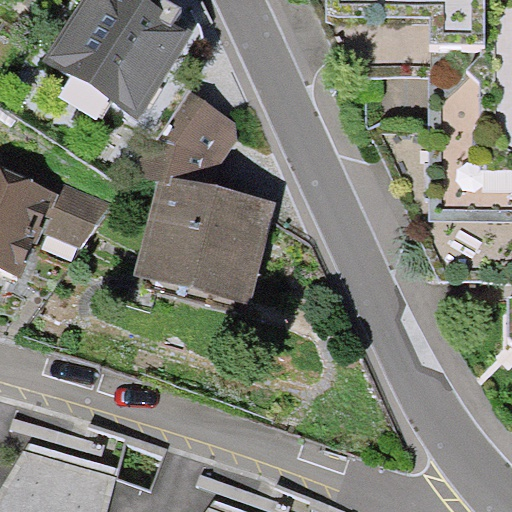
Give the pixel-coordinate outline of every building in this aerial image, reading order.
[(124,0),(84,0),(48,68),(142,118),(187,33),(124,0)] [(511,0),(314,0),(317,63),(425,61),(435,289),(503,290),(502,349),(511,357),(511,0)] [(149,277),(252,308),(282,211),(201,183),(232,111),(188,93),(151,154),(149,197),(172,203),(149,277)] [(68,178),(64,187),(0,163),(0,258),(31,270),(41,241),(76,254),(99,189),(68,178)] [(100,511),(119,448),(0,413),(0,511),(100,511)] [(301,511),(302,509),(119,448),(100,511),(301,511)]
